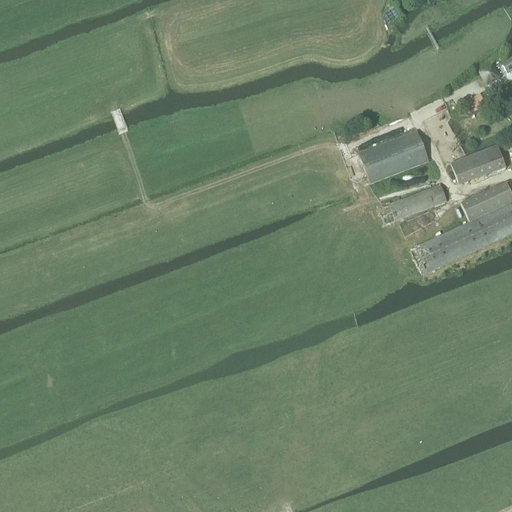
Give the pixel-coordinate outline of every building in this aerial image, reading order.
[(511,61),(502,67),(508,77),(511,74),(511,61)] [(496,79),(489,66),(476,73),(483,87),(496,79)] [(420,132),(360,155),(359,155),(370,185),(399,175),(432,163),(431,162),(420,132)] [(497,146),(451,164),(459,187),(469,184),(506,170),(498,148),(497,146)] [(511,198),(506,185),(460,205),(469,225),(470,224),(511,204),(511,198)] [(379,210),(379,211),(385,227),(440,206),(446,204),(440,187),(379,210)] [(469,225),(410,252),(421,277),(511,235),(511,204),(470,224),(469,225)]
